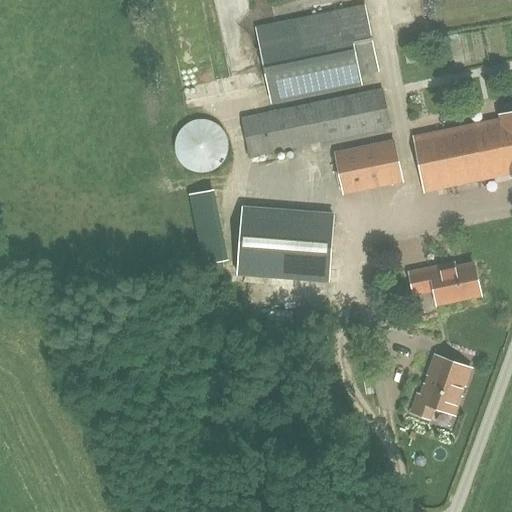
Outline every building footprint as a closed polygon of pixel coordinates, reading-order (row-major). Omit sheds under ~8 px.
[(270,102),(360,83),(358,74),(377,70),(364,7),(255,29),(270,102)] [(250,156),(389,127),(382,90),(242,119),(250,156)] [(511,113),(499,116),(500,120),(415,138),(425,190),(510,172),(511,177),(511,176),(511,113)] [(175,142),(174,146),(175,150),(175,154),(177,157),(178,160),(180,163),(183,166),(186,168),(189,170),(192,171),(195,172),(199,173),(202,173),(206,173),(210,172),(213,170),(216,169),(219,166),(221,164),(223,161),(225,158),(227,154),(227,151),(228,147),(228,146),(227,143),(227,139),(226,136),(224,133),(222,130),(219,127),(217,125),(214,123),(210,121),(207,120),(203,120),(200,120),(196,120),(193,121),(189,123),(186,124),(183,127),(181,129),(179,132),(177,135),(176,139),(175,142)] [(401,181),(393,142),(335,154),(343,193),(401,181)] [(206,187),(183,192),(199,262),(222,257),(206,187)] [(237,274),(327,281),(333,215),(242,207),(237,274)] [(434,304),(452,301),(479,295),(473,265),(446,270),(445,266),(410,274),(414,294),(431,290),(434,304)] [(453,415),(460,396),(457,395),(460,385),(463,386),(470,367),(458,363),(456,366),(447,363),(448,360),(436,355),(422,395),(419,394),(412,414),(427,419),(432,408),(453,415)]
